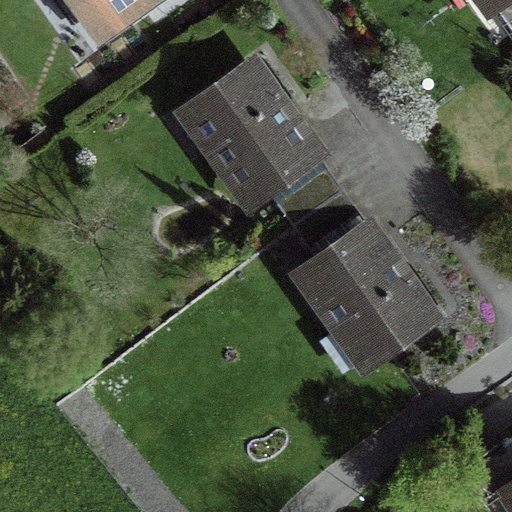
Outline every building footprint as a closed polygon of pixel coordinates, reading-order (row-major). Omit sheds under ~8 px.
[(73,0),(97,33),(142,0),(73,0)] [(511,0),(486,0),(490,5),(483,10),(485,13),(492,8),(511,35),(511,0)] [(210,149),(246,200),(299,162),(278,133),(291,124),(251,69),(200,105),(224,139),(210,149)] [(321,168),(272,203),(285,220),(290,227),(339,192),(321,168)] [(339,192),(290,227),(308,252),(357,217),(339,192)] [(375,352),(427,315),(387,260),(375,269),(354,240),(301,278),(337,328),(351,318),(375,352)] [(493,484),(511,510),(511,427),(484,447),(505,476),(493,484)]
